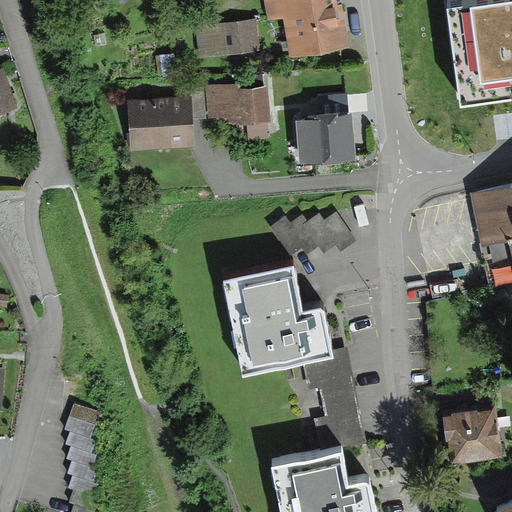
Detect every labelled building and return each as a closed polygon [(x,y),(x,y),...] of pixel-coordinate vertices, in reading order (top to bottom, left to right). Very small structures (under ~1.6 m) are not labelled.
[(290,53),(351,42),(343,0),(265,0),(268,18),(283,15),(290,53)] [(511,94),(511,0),(442,0),(457,102),(511,94)] [(231,52),(261,48),(257,16),(227,20),(231,52)] [(231,52),(227,20),(196,23),(200,56),(231,52)] [(0,64),(0,109),(17,104),(4,63),(0,64)] [(245,83),(266,81),(265,70),(244,71),(245,83)] [(248,137),(269,135),(268,118),(271,117),(268,81),(266,81),(245,83),(241,84),(241,79),(206,82),(209,117),(229,115),(229,121),(247,119),(248,137)] [(131,147),(195,143),(194,117),(207,116),(205,85),(185,86),(186,92),(128,96),(131,147)] [(299,158),(356,153),(352,108),(338,109),(338,104),(317,105),(318,110),(296,112),(299,158)] [(511,178),(470,188),(492,286),(511,281),(511,178)] [(285,214),(271,224),(290,251),(301,243),(308,252),(319,244),(325,252),(337,243),(341,250),(358,238),(337,209),(325,217),(321,210),(308,220),(303,213),(291,221),(285,214)] [(357,390),(348,343),(334,346),(324,299),(322,297),(320,296),(317,296),(304,299),(294,253),(222,267),(242,365),(301,353),(308,387),(319,385),(321,397),(357,390)] [(457,276),(430,282),(433,295),(460,290),(457,276)] [(9,293),(0,291),(0,303),(7,305),(9,293)] [(463,293),(426,301),(433,387),(470,382),(463,293)] [(283,511),(377,511),(370,474),(369,472),(368,471),(365,471),(348,474),(342,443),(366,439),(357,390),(321,397),(325,412),(313,414),(319,444),(272,453),(283,511)] [(450,459),(504,452),(497,398),(443,406),(450,459)] [(101,410),(75,401),(66,427),(72,428),(68,440),(73,442),(68,458),(72,459),(68,472),(73,473),(68,487),(73,489),(69,501),(75,503),(71,511),(98,511),(99,511),(94,509),(98,496),(93,495),(98,482),(92,480),(97,466),(92,464),(96,453),(92,452),(97,438),(92,436),(101,410)] [(511,511),(511,490),(491,500),(496,511),(511,511)]
